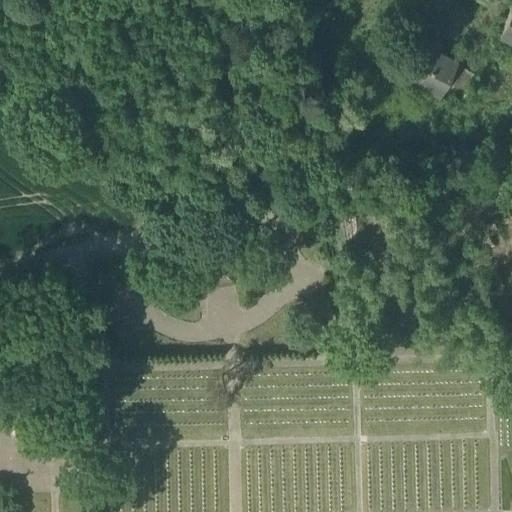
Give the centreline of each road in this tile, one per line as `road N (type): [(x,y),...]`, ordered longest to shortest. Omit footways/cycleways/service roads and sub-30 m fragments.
road 1 (unclassified): [(511,163),(0,266)]
road 2 (track): [(282,210),(282,282),(264,309),(228,329),(185,332),(153,319),(133,284),(124,241)]
road 3 (track): [(82,250),(82,416)]
